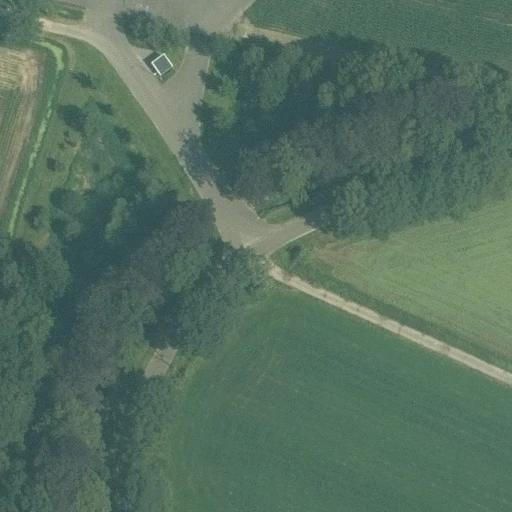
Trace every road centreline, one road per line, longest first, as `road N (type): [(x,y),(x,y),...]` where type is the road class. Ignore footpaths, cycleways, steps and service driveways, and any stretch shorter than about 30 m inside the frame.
road 1 (unclassified): [(128,511),(143,409),(164,357),(257,253),(306,223),(511,158)]
road 2 (track): [(511,381),(277,273),(257,253)]
